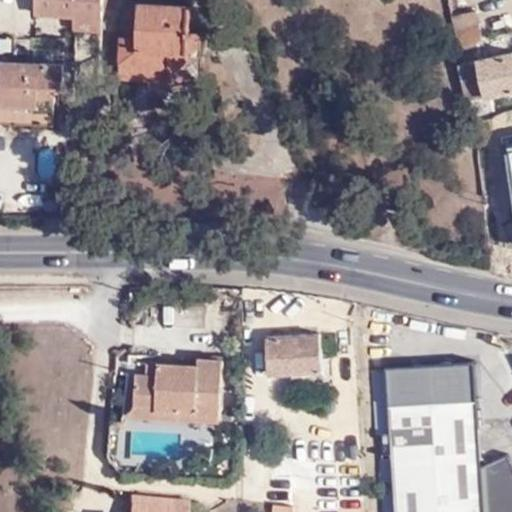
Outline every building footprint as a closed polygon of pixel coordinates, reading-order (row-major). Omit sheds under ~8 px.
[(14,0),(0,0),(0,7),(14,9),(14,0)] [(104,12),(104,0),(37,0),(37,10),(77,12),(104,14),(104,12)] [(188,27),(189,2),(145,0),(137,0),(138,11),(129,11),(127,35),(120,34),(119,74),(172,77),(173,65),(176,65),(179,63),(182,61),(184,58),(186,55),(187,52),(188,49),(187,45),(201,46),(204,46),(205,27),(202,27),(188,27)] [(104,27),(104,14),(77,12),(77,26),(104,27)] [(489,35),(462,40),(466,61),(480,57),(493,55),(489,35)] [(511,88),(511,52),(493,55),(480,57),(486,94),(511,88)] [(480,57),(466,61),(471,96),(486,94),(480,57)] [(62,86),(63,63),(0,59),(0,120),(53,123),(55,86),(62,86)] [(511,134),(499,136),(511,227),(511,134)] [(40,172),(62,173),(63,149),(41,148),(40,172)] [(321,331),(270,334),(272,371),(323,369),(321,331)] [(190,407),(213,410),(220,360),(197,356),(195,365),(126,354),(120,394),(190,405),(190,407)] [(211,420),(213,410),(190,407),(190,405),(120,394),(119,406),(211,420)] [(479,395),(391,400),(391,437),(387,437),(387,446),(392,446),(396,511),(511,511),(511,454),(511,453),(483,466),(479,395)] [(314,505),(313,483),(298,483),(300,506),(314,505)] [(185,511),(187,498),(129,492),(127,511),(185,511)]
